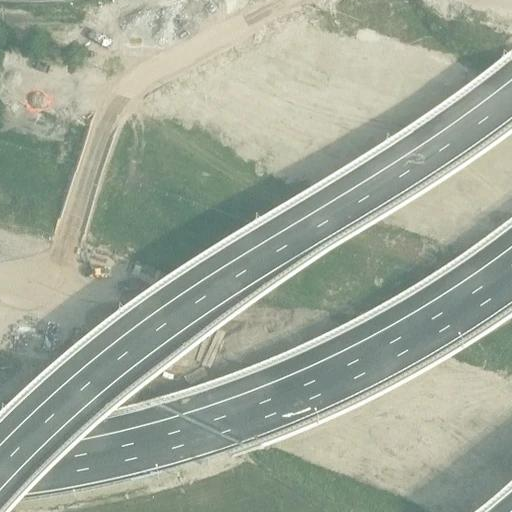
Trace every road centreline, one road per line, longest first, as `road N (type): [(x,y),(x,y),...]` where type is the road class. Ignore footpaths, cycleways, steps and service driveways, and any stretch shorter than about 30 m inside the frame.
road 1 (motorway): [(511,97),(222,286),(91,391),(0,478)]
road 2 (motorway): [(511,273),(359,370),(279,405),(84,464),(0,476)]
